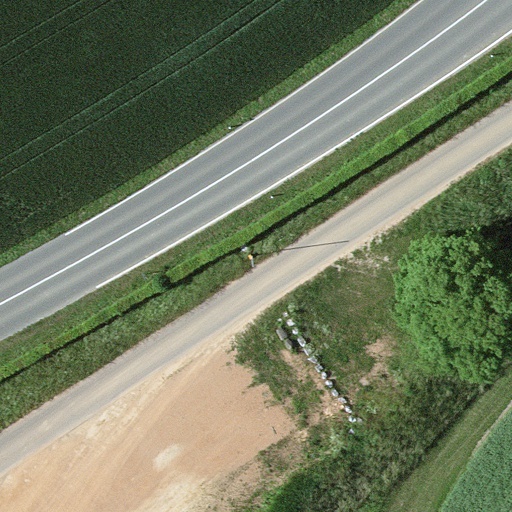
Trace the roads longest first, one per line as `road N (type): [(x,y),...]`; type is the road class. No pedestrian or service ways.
road 1 (tertiary): [(0,302),(269,153),(484,0)]
road 2 (track): [(511,237),(327,248)]
